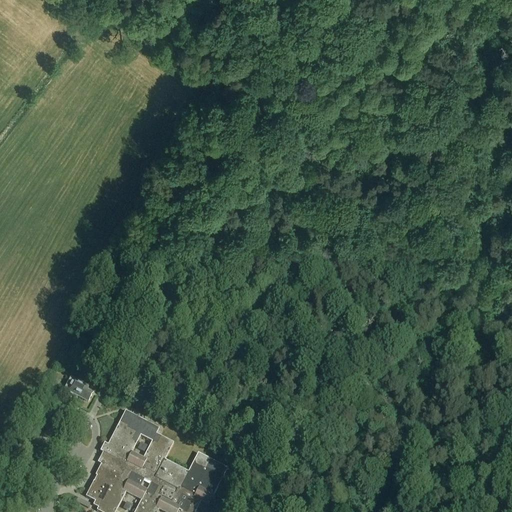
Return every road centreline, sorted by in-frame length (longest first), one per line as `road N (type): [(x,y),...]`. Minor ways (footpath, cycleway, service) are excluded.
road 1 (track): [(106,384),(308,0)]
road 2 (residential): [(42,511),(106,384)]
